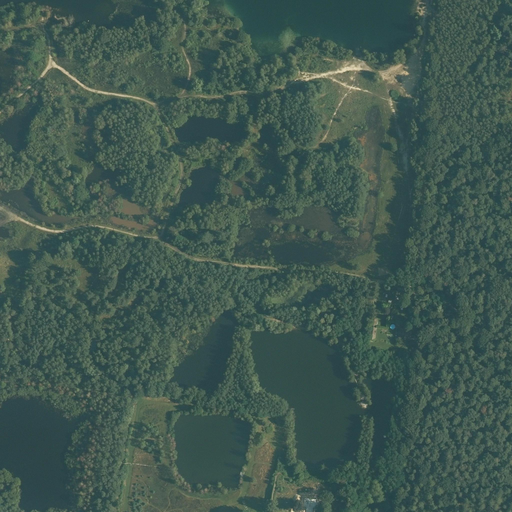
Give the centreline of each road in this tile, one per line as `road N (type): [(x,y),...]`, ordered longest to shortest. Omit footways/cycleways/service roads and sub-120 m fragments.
road 1 (track): [(0,207),(53,231),(104,226),(160,236),(198,260),(427,287)]
road 2 (track): [(160,236),(181,179),(156,106),(184,96),(258,94)]
road 3 (track): [(427,287),(404,511)]
